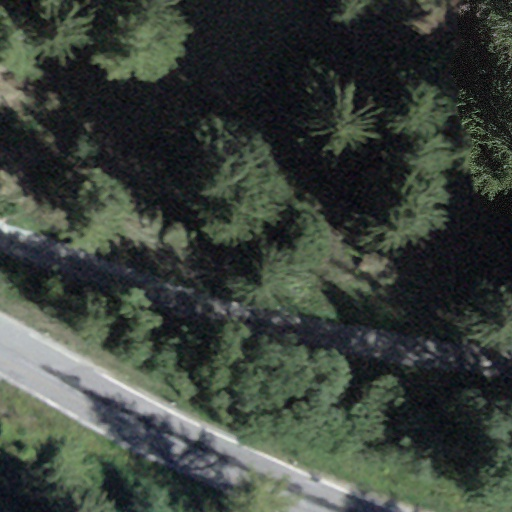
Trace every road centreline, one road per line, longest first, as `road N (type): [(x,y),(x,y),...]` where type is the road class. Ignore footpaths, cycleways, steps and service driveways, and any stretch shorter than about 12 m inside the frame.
road 1 (track): [(0,230),(189,302),(511,357)]
road 2 (unclassified): [(0,349),(321,511)]
